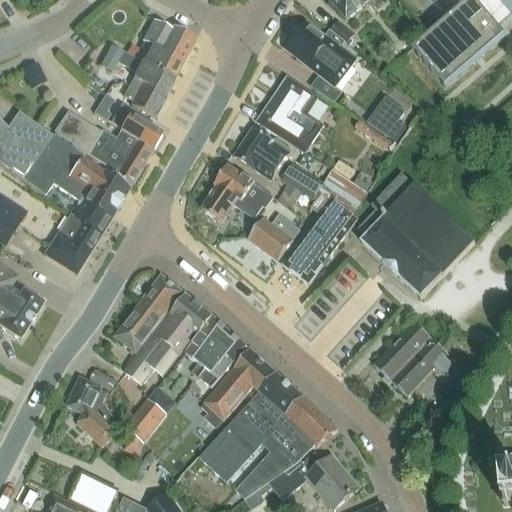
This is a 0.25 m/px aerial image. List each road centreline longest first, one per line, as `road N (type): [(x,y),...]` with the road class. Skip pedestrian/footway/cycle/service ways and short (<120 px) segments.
road 1 (residential): [(417,511),(365,420),(146,226)]
road 2 (secondary): [(0,471),(146,226)]
road 3 (secondary): [(146,226),(248,41)]
